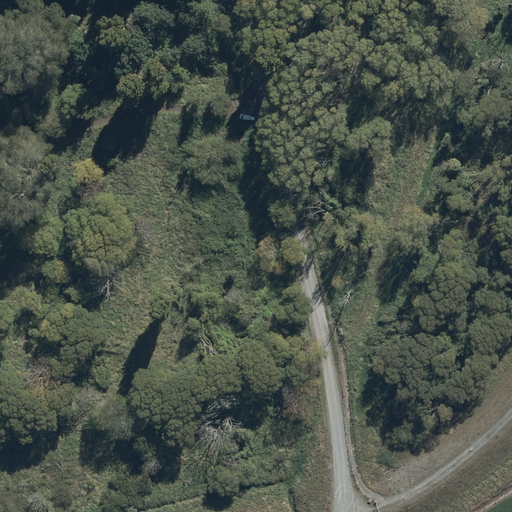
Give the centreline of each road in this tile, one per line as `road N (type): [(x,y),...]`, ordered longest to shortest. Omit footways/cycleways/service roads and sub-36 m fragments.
road 1 (track): [(0,112),(80,134),(138,107),(267,113)]
road 2 (track): [(380,511),(428,485),(511,411)]
